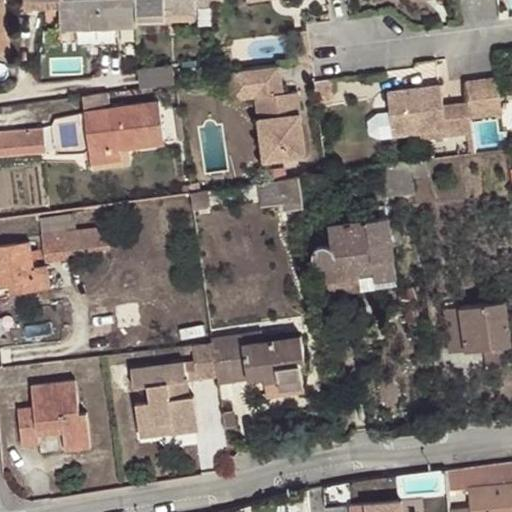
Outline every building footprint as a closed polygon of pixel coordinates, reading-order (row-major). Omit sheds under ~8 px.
[(0,0),(0,52),(9,51),(3,0),(0,0)] [(59,0),(24,0),(25,9),(60,7),(59,0)] [(59,0),(60,7),(61,29),(136,26),(136,21),(135,0),(59,0)] [(135,0),(136,21),(165,19),(165,14),(195,13),(195,6),(194,0),(135,0)] [(284,91),(281,63),(248,68),(251,95),(257,94),(265,159),(307,153),(303,122),(297,123),(295,113),(301,112),(298,89),(284,91)] [(251,95),(248,68),(231,69),(235,98),(251,95)] [(498,78),(465,82),(467,103),(470,119),(502,115),(498,78)] [(470,119),(467,103),(444,106),(441,84),(388,90),(393,135),(420,131),(446,127),(446,135),(471,132),(470,119)] [(92,94),(82,95),(84,109),(110,106),(108,92),(92,94)] [(110,106),(84,109),(90,152),(122,147),(164,142),(158,100),(110,106)] [(43,125),(0,129),(0,154),(45,151),(43,125)] [(446,127),(420,131),(422,139),(446,135),(446,127)] [(122,147),(90,152),(92,163),(124,159),(122,147)] [(425,158),(411,161),(413,177),(427,175),(425,158)] [(411,161),(382,165),(386,195),(414,192),(413,177),(411,161)] [(310,189),(308,175),(299,176),(301,190),(310,189)] [(301,190),(299,176),(258,182),(262,206),(283,203),(284,211),(304,207),(301,190)] [(247,183),(228,186),(231,203),(250,201),(247,183)] [(222,187),(207,189),(210,205),(224,202),(222,187)] [(207,189),(191,192),(193,207),(210,205),(207,189)] [(368,210),(369,218),(378,217),(376,208),(368,210)] [(42,234),(76,229),(73,212),(40,217),(42,234)] [(378,217),(369,218),(328,224),(331,246),(327,243),(323,243),(318,245),(314,248),(312,254),(313,258),(314,261),(317,264),(319,266),(325,267),(327,280),(359,275),(358,271),(374,268),(375,280),(396,277),(392,245),(389,226),(388,216),(378,217)] [(401,224),(389,226),(392,245),(403,244),(401,224)] [(108,225),(100,226),(102,245),(110,244),(108,225)] [(102,245),(100,226),(76,229),(42,234),(46,261),(69,258),(68,249),(102,245)] [(0,284),(9,284),(18,283),(19,291),(50,287),(47,265),(34,267),(30,241),(0,244),(0,284)] [(359,275),(327,280),(329,292),(376,285),(375,280),(374,268),(358,271),(359,275)] [(18,283),(9,284),(10,292),(19,291),(18,283)] [(484,347),(511,343),(505,299),(444,308),(449,352),(484,347)] [(261,330),(211,337),(212,342),(217,375),(217,381),(247,376),(248,379),(263,375),(264,380),(277,378),(278,387),(301,383),(299,363),(304,363),(301,335),(262,340),(261,330)] [(217,375),(212,342),(191,345),(194,361),(130,370),(132,388),(146,386),(149,403),(135,404),(138,428),(171,423),(173,434),(199,430),(194,396),(190,396),(182,398),(180,381),(188,380),(217,375)] [(511,360),(511,352),(511,343),(484,347),(486,364),(511,360)] [(308,390),(304,363),(299,363),(301,383),(278,387),(277,378),(264,380),(266,396),(308,390)] [(39,442),(38,434),(37,428),(62,425),(63,432),(64,441),(90,439),(87,411),(79,412),(75,379),(32,383),(35,404),(18,407),(23,443),(39,442)] [(190,396),(188,380),(180,381),(182,398),(190,396)] [(222,411),(225,426),(235,425),(232,410),(222,411)] [(171,423),(138,428),(139,438),(173,434),(171,423)] [(37,428),(38,434),(63,432),(62,425),(37,428)] [(91,446),(90,439),(64,441),(65,449),(91,446)] [(511,511),(511,459),(492,462),(446,469),(448,489),(469,488),(471,508),(449,509),(449,511),(511,511)] [(401,511),(401,498),(350,503),(350,511),(401,511)]
